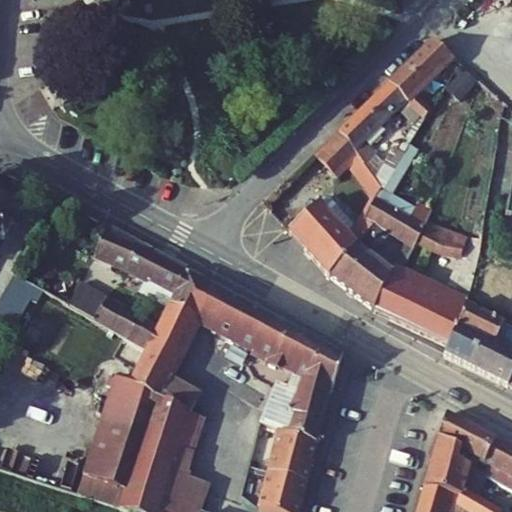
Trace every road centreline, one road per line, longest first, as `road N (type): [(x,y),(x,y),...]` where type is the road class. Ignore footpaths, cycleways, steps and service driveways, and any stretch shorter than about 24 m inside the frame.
road 1 (residential): [(204,249),(429,19)]
road 2 (secondary): [(204,249),(31,152),(0,146)]
road 3 (secondary): [(405,360),(204,249)]
road 4 (residential): [(405,360),(360,511)]
road 5 (secondary): [(511,417),(405,360)]
